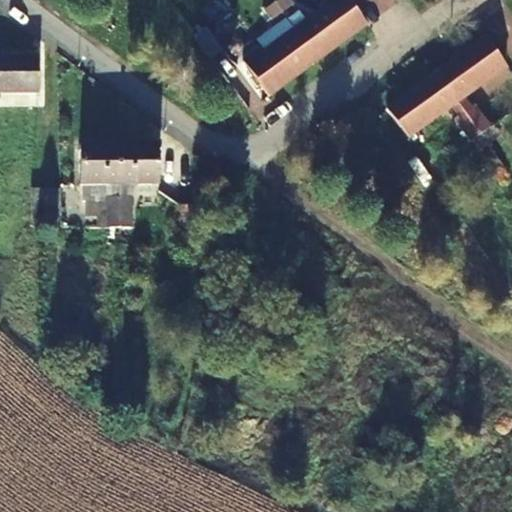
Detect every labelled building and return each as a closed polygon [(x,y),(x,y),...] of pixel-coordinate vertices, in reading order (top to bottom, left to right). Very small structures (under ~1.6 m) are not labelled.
[(291,6),(285,0),(279,0),(273,5),(280,15),(291,6)] [(345,0),(327,0),(321,5),(323,9),(292,31),(316,64),(365,27),(345,0)] [(280,15),(273,5),(262,13),(269,23),(280,15)] [(209,59),(220,51),(205,29),(193,38),(209,59)] [(316,64),(292,31),(263,53),(260,49),(242,62),(268,98),(316,64)] [(504,71),(481,41),(433,77),(455,107),(504,71)] [(0,96),(35,96),(35,59),(0,58),(0,96)] [(455,107),(433,77),(384,112),(406,142),(455,107)] [(471,110),(462,117),(478,139),(487,132),(471,110)] [(462,117),(453,124),(469,145),(478,139),(462,117)] [(78,147),(78,189),(81,189),(82,205),(106,204),(106,259),(117,259),(117,232),(117,231),(117,201),(116,190),(116,147),(78,147)] [(116,147),(116,190),(155,188),(154,147),(116,147)] [(58,192),(48,192),(49,236),(59,235),(58,192)] [(45,230),(45,193),(30,193),(30,230),(45,230)] [(128,201),(117,201),(117,231),(117,232),(128,232),(128,201)] [(197,207),(178,208),(179,240),(197,240),(197,207)]
